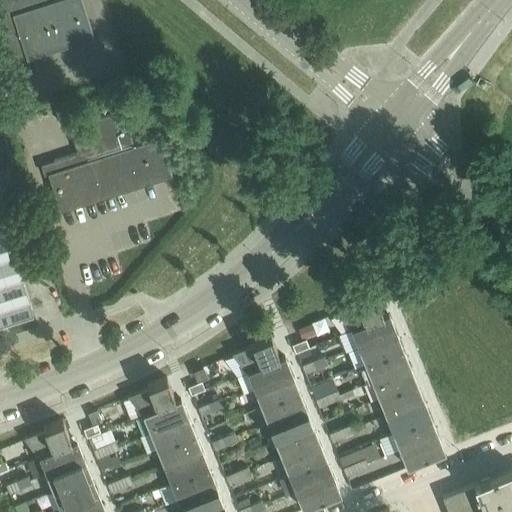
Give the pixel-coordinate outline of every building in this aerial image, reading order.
[(47,0),(0,0),(0,37),(6,56),(13,76),(38,68),(34,56),(93,36),(81,0),(49,0),(48,0),(47,0)] [(70,127),(70,128),(74,127),(82,152),(41,165),(41,166),(45,165),(60,211),(172,175),(159,137),(131,146),(125,130),(128,129),(122,110),(70,127)] [(0,317),(32,307),(2,217),(0,217),(0,317)] [(356,303),(338,311),(338,312),(351,329),(383,316),(380,309),(381,308),(375,292),(355,300),(356,303)] [(383,316),(351,329),(359,346),(396,331),(389,314),(383,316)] [(298,329),(302,339),(316,333),(312,323),(298,329)] [(396,331),(359,346),(365,363),(403,348),(396,331)] [(234,354),(224,359),(232,377),(237,375),(247,371),(279,358),(276,351),(277,351),(271,334),(251,342),(252,346),(234,353),(234,354)] [(301,340),(292,344),(295,352),(309,346),(305,338),(301,340)] [(403,348),(365,363),(372,381),(409,365),(403,348)] [(247,371),(237,375),(244,393),(255,389),(292,373),(285,356),(279,358),(247,371)] [(323,356),(312,360),(316,368),(327,364),(323,356)] [(316,368),(312,360),(301,365),(305,373),(316,368)] [(409,365),(372,381),(379,398),(416,382),(409,365)] [(292,373),(255,389),(261,406),(299,390),(292,373)] [(148,388),(123,398),(131,418),(143,413),(175,400),(172,393),(173,393),(167,377),(147,385),(148,388)] [(201,381),(188,386),(191,394),(204,388),(201,381)] [(416,382),(379,398),(386,415),(423,399),(416,382)] [(299,390),(261,406),(268,423),(306,408),(299,390)] [(337,390),(326,394),(329,402),(340,398),(337,390)] [(329,402),(326,394),(315,399),(318,407),(329,402)] [(175,400),(143,413),(151,431),(188,416),(181,398),(175,400)] [(219,398),(209,402),(212,410),(223,406),(219,398)] [(423,399),(386,415),(393,432),(430,416),(423,399)] [(212,410),(209,402),(197,407),(201,415),(212,410)] [(306,408),(268,423),(275,440),(313,425),(306,408)] [(97,409),(88,413),(93,424),(101,421),(97,409)] [(188,416),(151,431),(157,448),(195,433),(188,416)] [(430,416),(393,432),(400,449),(437,434),(430,416)] [(44,430),(26,437),(26,439),(39,455),(71,442),(68,436),(69,435),(62,419),(43,427),(44,430)] [(97,423),(93,425),(83,429),(86,436),(100,431),(97,423)] [(351,424),(340,429),(343,437),(354,433),(351,424)] [(313,425),(275,440),(282,457),(319,442),(313,425)] [(340,429),(329,433),(332,441),(343,437),(340,429)] [(195,433),(157,448),(164,465),(202,450),(195,433)] [(233,433),(223,438),(226,446),(237,442),(233,433)] [(437,434),(400,449),(407,466),(444,451),(437,434)] [(226,446),(223,438),(211,442),(215,451),(226,446)] [(71,442),(39,455),(46,473),(84,458),(77,440),(71,442)] [(115,440),(104,445),(108,453),(118,448),(115,440)] [(319,442),(282,457),(289,474),(326,459),(319,442)] [(104,445),(93,449),(95,454),(96,457),(101,469),(112,465),(108,453),(104,445)] [(361,449),(339,458),(342,467),(345,472),(346,475),(357,471),(354,463),(365,458),(361,449)] [(202,450),(164,465),(171,482),(209,467),(202,450)] [(84,458),(46,473),(53,490),(91,475),(84,458)] [(365,458),(354,463),(357,471),(368,466),(365,458)] [(326,459),(289,474),(296,491),(333,476),(326,459)] [(0,462),(0,471),(8,468),(5,460),(0,462)] [(511,511),(511,466),(442,495),(448,511),(511,511)] [(209,467),(171,482),(178,499),(215,484),(209,467)] [(247,467),(236,472),(240,480),(250,475),(247,467)] [(236,472),(225,476),(228,484),(240,480),(236,472)] [(129,474),(118,479),(121,487),(132,483),(129,474)] [(91,475),(53,490),(60,507),(98,492),(91,475)] [(28,476),(18,480),(21,488),(31,484),(28,476)] [(296,491),(286,495),(289,503),(299,499),(303,509),(340,493),(333,476),(296,491)] [(121,487),(118,479),(107,483),(110,491),(121,487)] [(21,488),(18,480),(6,484),(9,493),(21,488)] [(215,484),(178,499),(183,511),(195,511),(222,501),(215,484)] [(10,496),(14,506),(26,501),(22,491),(10,496)] [(98,492),(60,507),(62,511),(97,511),(105,509),(98,492)] [(261,500),(250,505),(252,511),(255,511),(264,508),(261,500)] [(30,511),(26,501),(14,506),(16,511),(30,511)] [(226,511),(222,501),(195,511),(226,511)]
